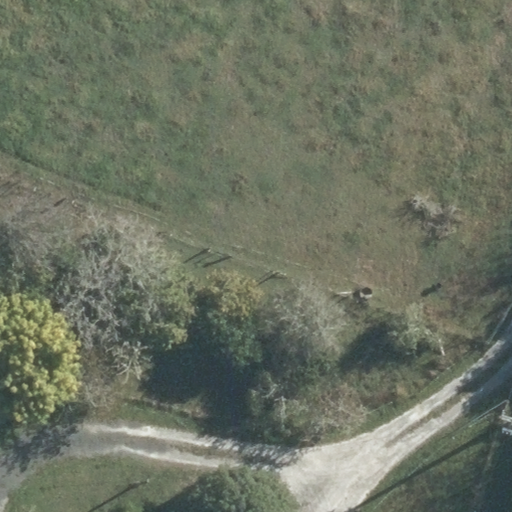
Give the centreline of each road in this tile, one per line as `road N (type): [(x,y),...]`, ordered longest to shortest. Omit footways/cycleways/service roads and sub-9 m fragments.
road 1 (track): [(0,462),(28,445),(175,444),(293,458)]
road 2 (track): [(511,379),(333,511)]
